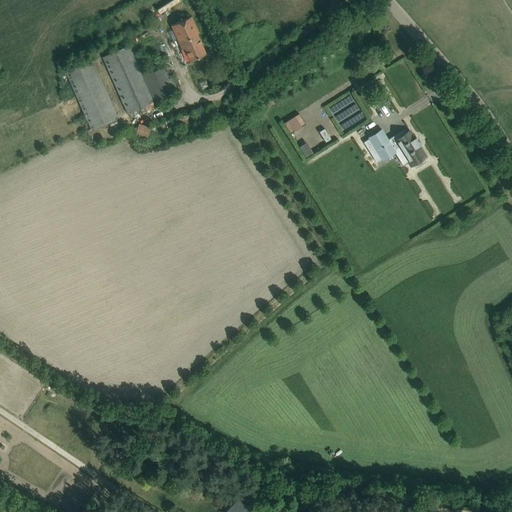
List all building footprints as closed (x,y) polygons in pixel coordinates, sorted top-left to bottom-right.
[(197,33),(199,32),(191,16),(190,17),(171,25),(182,49),(184,47),(190,60),(206,53),(197,33)] [(156,100),(145,75),(131,44),(102,57),(127,113),(156,100)] [(117,118),(113,109),(92,60),(66,72),(91,130),(117,118)] [(156,100),(177,91),(166,66),(145,75),(156,100)] [(290,116),(295,128),(312,121),(307,109),(290,116)] [(325,128),(333,138),(338,133),(330,124),(325,128)] [(381,129),(369,137),(383,160),(395,152),(395,150),(400,147),(411,165),(413,164),(415,168),(426,162),(423,158),(425,156),(418,146),(420,145),(420,144),(419,145),(415,138),(416,137),(415,137),(413,138),(409,131),(406,133),(404,129),(388,139),(381,129)] [(310,154),(319,147),(313,138),(304,144),(310,154)] [(238,498),(226,511),(225,511),(248,511),(250,510),(238,498)] [(267,498),(262,503),(265,505),(269,509),(272,511),(274,509),(278,504),(273,499),(270,502),(267,498)]
